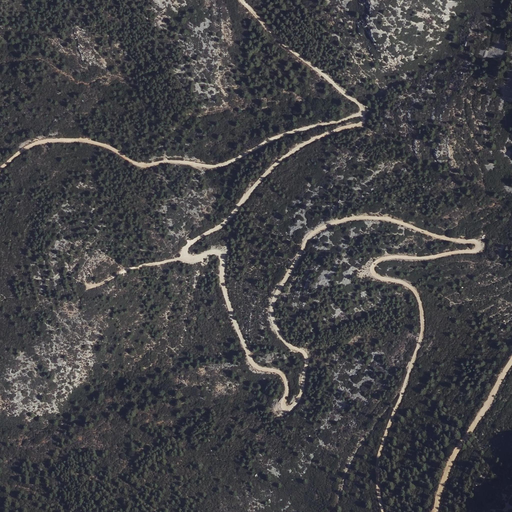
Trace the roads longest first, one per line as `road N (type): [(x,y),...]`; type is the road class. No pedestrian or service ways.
road 1 (track): [(363,113),(357,125),(281,159),(222,225),(183,252),(188,259),(221,255),(224,289),(251,362),(283,377),(288,409),(301,392),(306,357),(281,338),(272,309),(310,235),(367,217),(475,242),(474,251),(386,257),(373,267),(414,291),(422,313),(378,457),(383,511)]
road 2 (track): [(0,168),(37,142),(79,139),(143,165),(209,167),(296,130),(363,113)]
road 3 (track): [(436,511),(456,451),(511,361)]
road 4 (track): [(241,0),(363,113)]
